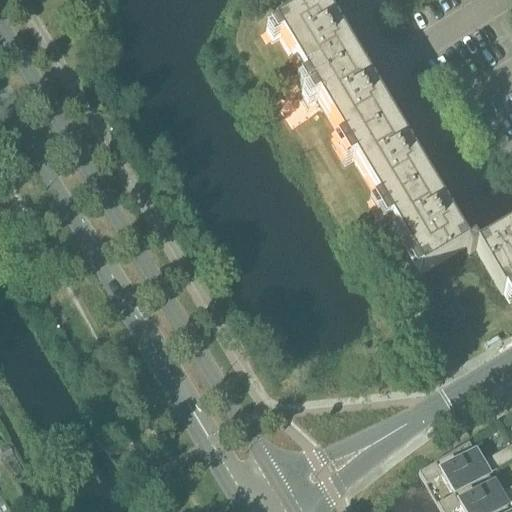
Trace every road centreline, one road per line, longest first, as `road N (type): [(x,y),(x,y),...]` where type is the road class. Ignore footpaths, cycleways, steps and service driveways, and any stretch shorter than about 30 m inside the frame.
road 1 (primary): [(284,499),(0,24)]
road 2 (primary): [(0,88),(247,511)]
road 3 (unclassified): [(284,499),(496,371)]
road 4 (unclassified): [(453,184),(350,9),(366,0)]
